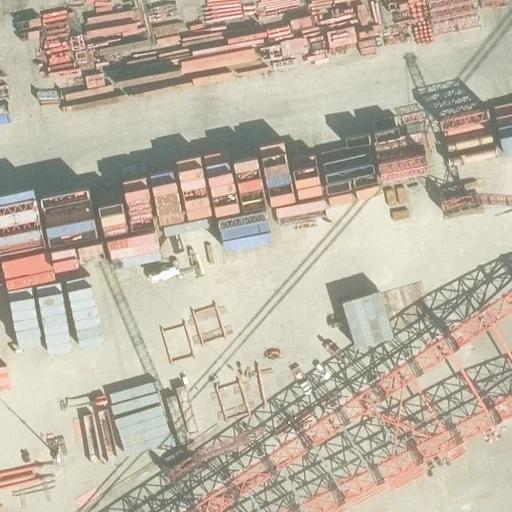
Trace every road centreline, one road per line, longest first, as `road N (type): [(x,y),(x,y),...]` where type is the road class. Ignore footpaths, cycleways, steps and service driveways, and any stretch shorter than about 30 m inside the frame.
road 1 (unknown): [(0,331),(450,251)]
road 2 (unknown): [(0,146),(415,67)]
road 3 (unknown): [(415,67),(450,251)]
